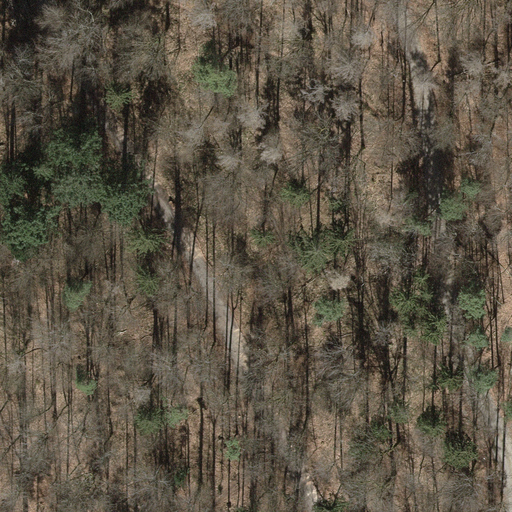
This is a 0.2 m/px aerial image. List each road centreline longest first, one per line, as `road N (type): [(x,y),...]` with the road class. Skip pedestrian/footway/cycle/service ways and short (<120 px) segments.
road 1 (track): [(318,511),(220,302),(63,49),(43,0)]
road 2 (track): [(511,477),(447,314),(433,132),(414,46),(394,0)]
